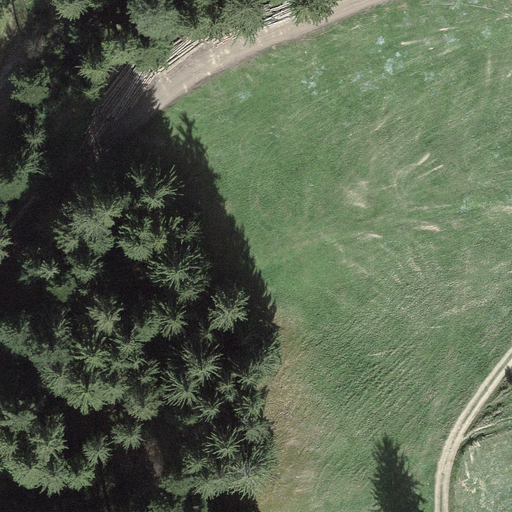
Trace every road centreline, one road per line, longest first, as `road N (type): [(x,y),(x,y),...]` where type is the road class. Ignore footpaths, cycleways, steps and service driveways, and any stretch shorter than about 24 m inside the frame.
road 1 (track): [(0,275),(15,243),(78,166),(163,94),(265,33),(356,0)]
road 2 (track): [(511,356),(471,408),(441,467),(443,511)]
